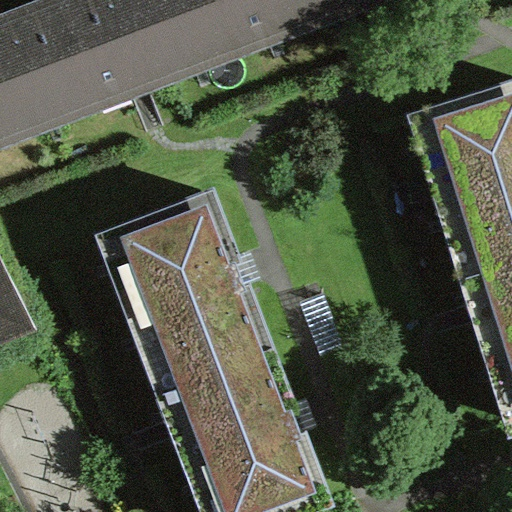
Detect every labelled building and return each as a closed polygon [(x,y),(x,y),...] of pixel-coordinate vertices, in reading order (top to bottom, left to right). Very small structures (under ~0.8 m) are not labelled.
[(46,91),(55,114),(96,98),(58,0),(43,0),(6,14),(7,16),(0,18),(0,134),(26,125),(17,102),(46,91)] [(58,0),(96,98),(100,97),(91,74),(120,63),(129,86),(173,69),(164,46),(193,35),(202,58),(243,42),(227,0),(58,0)] [(227,0),(243,42),(247,41),(238,18),(267,7),(276,30),(320,13),(315,0),(348,0),(349,2),(354,0),(227,0)] [(455,224),(468,266),(511,251),(511,81),(419,111),(422,119),(445,112),(454,142),(431,149),(445,194),(469,187),(478,217),(455,224)] [(149,340),(164,382),(268,342),(248,291),(246,292),(233,257),(229,246),(231,246),(210,190),(106,229),(110,238),(133,229),(144,258),(121,267),(138,311),(161,303),(172,332),(149,340)] [(511,251),(468,266),(469,269),(492,262),(502,291),(478,299),(493,344),(511,338),(511,370),(502,374),(511,405),(511,251)] [(0,335),(34,323),(0,255),(0,335)] [(268,342),(164,382),(166,385),(189,376),(200,405),(177,414),(194,458),(217,450),(228,479),(205,488),(214,511),(277,511),(325,494),(304,438),(302,439),(289,404),(285,393),(287,393),(268,342)]
